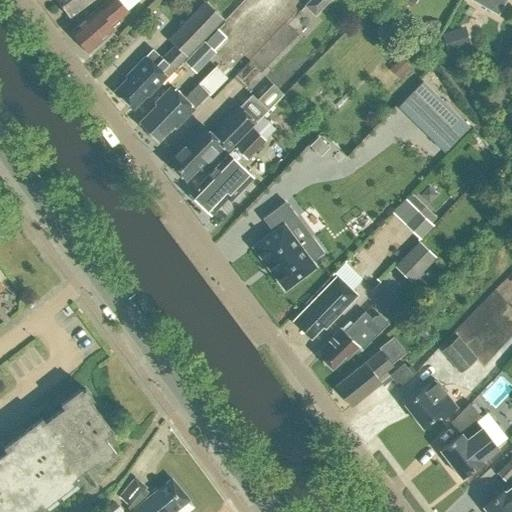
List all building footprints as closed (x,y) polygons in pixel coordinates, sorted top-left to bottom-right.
[(55,0),(69,17),(91,0),(55,0)] [(107,0),(96,10),(96,9),(70,31),(78,41),(77,44),(82,49),(85,50),(87,53),(113,30),(113,29),(118,25),(119,22),(119,20),(128,12),(118,0),(107,0)] [(309,0),(303,6),(313,16),(328,0),(309,0)] [(475,0),(496,12),(502,0),(475,0)] [(146,96),(221,19),(205,3),(169,40),(174,45),(161,59),(151,50),(126,77),(128,78),(115,92),(131,108),(145,94),(146,96)] [(448,53),(465,48),(459,28),(442,33),(448,53)] [(204,41),(184,62),(195,74),(216,53),(204,41)] [(409,66),(400,57),(392,65),(401,74),(409,66)] [(422,78),(398,105),(449,151),(475,123),(446,96),(444,98),(422,78)] [(175,127),(209,94),(198,83),(183,98),(171,86),(154,103),(156,105),(137,123),(156,142),(173,125),(175,127)] [(239,106),(210,134),(199,124),(181,141),(185,145),(167,162),(183,180),(197,166),(201,170),(223,148),(227,152),(245,133),(255,123),(239,106)] [(264,140),(251,128),(233,147),(246,160),(264,140)] [(328,147),(318,138),(310,145),(320,155),(328,147)] [(228,201),(251,177),(228,153),(187,195),(208,216),(225,198),(228,201)] [(424,206),(419,212),(405,199),(392,213),(412,232),(420,239),(433,225),(431,223),(436,217),(424,206)] [(322,252),(311,237),(298,247),(283,227),(296,217),(285,202),(263,218),(273,232),(255,246),(255,245),(253,246),(255,248),(267,264),(267,265),(268,266),(268,265),(271,269),(270,269),(271,270),(284,287),(285,288),(286,287),(312,267),(312,268),(314,267),(313,265),(312,266),(309,262),(322,252)] [(418,241),(394,267),(411,284),(436,258),(418,241)] [(324,328),(356,295),(336,276),(293,321),(311,338),(322,326),(324,328)] [(359,350),(380,330),(387,323),(379,315),(374,316),(370,320),(363,313),(344,332),(340,327),(314,352),(330,368),(342,357),(347,357),(357,348),(359,350)] [(423,338),(431,331),(422,320),(414,327),(423,338)] [(334,385),(337,389),(350,406),(380,383),(382,386),(391,379),(397,387),(412,374),(403,363),(388,374),(386,370),(392,365),(391,363),(405,352),(393,336),(378,347),(380,350),(334,385)] [(439,350),(458,373),(475,359),(456,336),(439,350)] [(403,404),(422,427),(438,414),(441,418),(456,407),(434,379),(419,390),(420,391),(403,404)] [(0,511),(28,511),(34,508),(38,511),(77,482),(74,478),(92,464),(95,468),(115,453),(104,438),(112,432),(90,402),(93,399),(85,389),(82,391),(80,389),(59,404),(62,408),(45,421),(42,417),(3,447),(6,451),(0,455),(0,511)] [(481,462),(480,461),(496,449),(476,422),(480,418),(469,403),(451,422),(460,434),(439,449),(460,477),(481,462)] [(505,481),(511,474),(511,457),(497,473),(505,481)] [(173,511),(174,511),(173,511),(187,511),(194,506),(170,478),(149,496),(142,490),(144,488),(133,479),(118,497),(129,506),(134,509),(130,511),(173,511)] [(511,511),(511,485),(503,492),(503,491),(483,506),(487,511),(511,511)]
